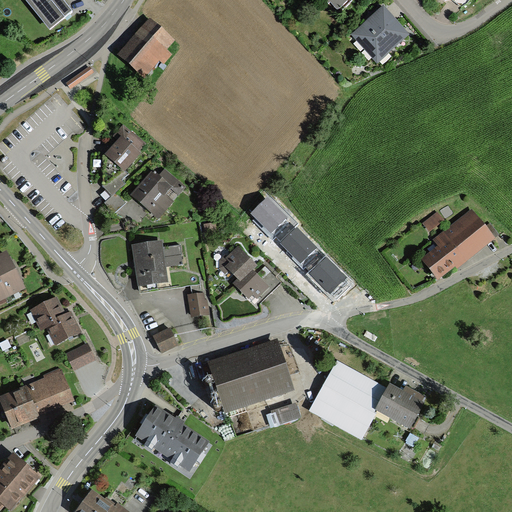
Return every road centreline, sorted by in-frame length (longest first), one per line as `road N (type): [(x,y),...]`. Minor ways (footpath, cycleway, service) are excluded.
road 1 (tertiary): [(134,365),(118,319),(0,189)]
road 2 (residential): [(511,428),(323,322)]
road 3 (residential): [(323,322),(412,300),(511,250)]
road 4 (residential): [(134,365),(286,323),(323,322)]
road 5 (tertiary): [(0,104),(94,35),(123,0)]
road 6 (tertiary): [(48,511),(129,390)]
road 7 (residential): [(129,390),(0,447)]
